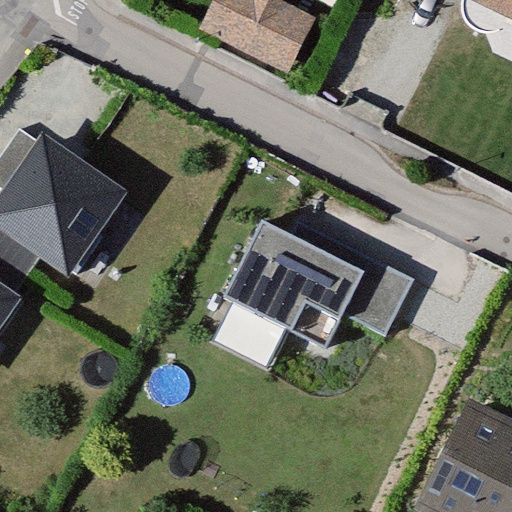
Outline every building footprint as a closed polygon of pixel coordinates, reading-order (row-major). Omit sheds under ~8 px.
[(283,0),(214,0),(200,29),(289,72),(317,16),(283,0)] [(0,233),(61,275),(118,190),(36,134),(0,186),(0,233)] [(384,360),(424,283),(267,203),(212,309),(336,372),(351,343),(384,360)] [(0,316),(14,297),(0,286),(0,316)] [(417,511),(511,511),(511,420),(471,399),(413,510),(417,511)]
